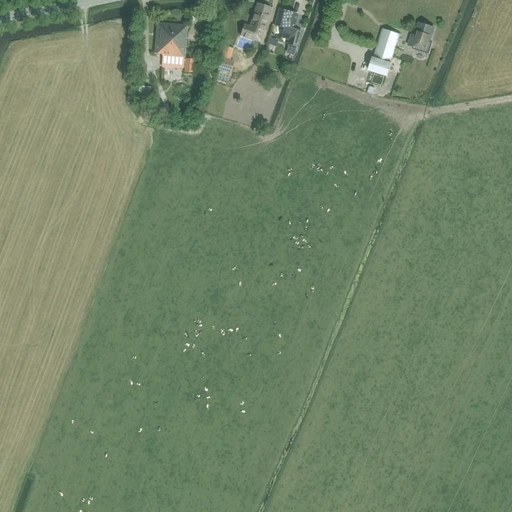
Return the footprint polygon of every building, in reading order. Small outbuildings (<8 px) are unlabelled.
[(244,21),(239,37),(240,37),(239,41),(241,44),(248,46),(251,46),(252,41),(260,43),(271,8),(256,4),(250,23),(244,21)] [(284,27),(282,35),(281,39),(288,41),(288,44),(297,46),(301,31),(293,29),(297,14),(279,10),(275,25),(284,27)] [(415,36),(412,35),(409,45),(414,47),(414,49),(429,54),(433,42),(430,42),(434,27),(419,22),(415,36)] [(184,69),(187,25),(156,23),(154,54),(155,54),(155,55),(162,55),(161,68),(184,69)] [(368,71),(370,72),(388,77),(392,63),(391,63),(400,34),(382,29),(373,57),(368,71)] [(223,48),(217,71),(230,75),(234,62),(229,61),(232,50),(223,48)] [(150,89),(137,88),(136,100),(149,101),(150,89)]
